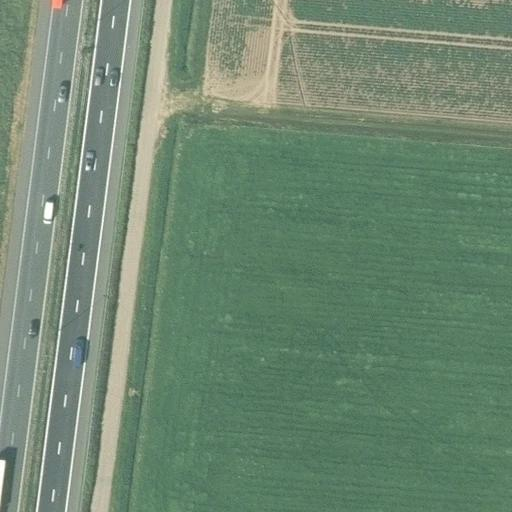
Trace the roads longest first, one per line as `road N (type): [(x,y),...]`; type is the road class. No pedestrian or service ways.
road 1 (motorway): [(51,511),(116,0)]
road 2 (unclassified): [(101,511),(165,0)]
road 3 (motorway): [(67,0),(3,511)]
